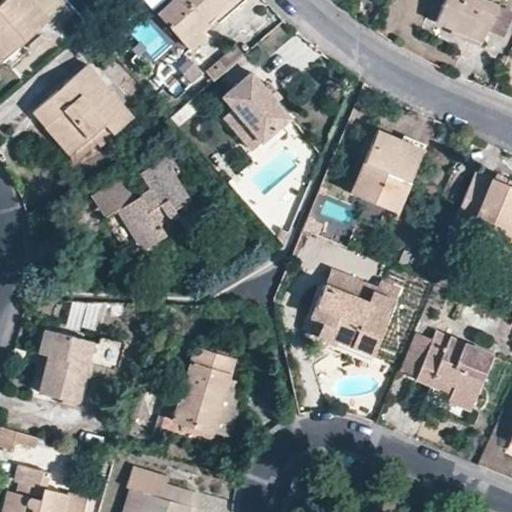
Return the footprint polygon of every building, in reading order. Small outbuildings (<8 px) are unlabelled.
[(0,42),(12,56),(25,44),(50,22),(48,21),(68,4),(64,0),(3,0),(0,3),(0,42)] [(177,0),(161,15),(183,40),(198,27),(227,0),(177,0)] [(486,33),(497,9),(476,0),(447,0),(437,24),(465,37),(462,42),(479,50),(486,33)] [(511,20),(511,15),(497,9),(486,33),(503,41),(511,20)] [(198,27),(183,40),(192,49),(206,35),(198,27)] [(0,42),(0,57),(4,62),(12,56),(0,42)] [(153,60),(146,52),(142,57),(147,64),(153,60)] [(54,119),(79,147),(103,129),(111,138),(133,120),(88,66),(34,113),(45,126),(54,119)] [(232,108),(261,142),(290,119),(274,102),(264,90),(249,74),(222,97),(232,108)] [(264,90),(274,102),(280,96),(270,84),(264,90)] [(251,151),(261,142),(232,108),(222,117),(251,151)] [(70,155),(79,147),(54,119),(45,126),(70,155)] [(382,132),(379,140),(404,149),(407,143),(382,132)] [(407,143),(426,153),(428,148),(409,139),(407,143)] [(399,214),(426,153),(407,143),(404,149),(379,140),(355,192),(399,214)] [(136,202),(125,209),(150,248),(168,236),(159,221),(166,216),(172,218),(178,216),(189,232),(206,220),(176,175),(181,171),(170,157),(142,176),(152,191),(136,202)] [(507,195),(495,190),(474,180),(452,229),(484,243),(487,237),(511,246),(511,191),(509,190),(507,195)] [(119,213),(125,209),(136,202),(122,182),(91,201),(106,223),(119,213)] [(498,185),(495,190),(507,195),(509,190),(498,185)] [(150,248),(125,209),(119,213),(144,252),(150,248)] [(282,247),(294,219),(284,215),(274,237),(282,247)] [(367,303),(372,293),(374,290),(331,274),(325,287),(367,303)] [(338,336),(376,351),(396,303),(372,293),(367,303),(325,287),(313,318),(325,324),(340,331),(338,336)] [(69,303),(67,332),(103,334),(105,305),(69,303)] [(371,361),(376,351),(338,336),(340,331),(325,324),(319,338),(371,361)] [(51,356),(47,369),(42,391),(77,401),(95,340),(47,328),(41,354),(51,356)] [(451,347),(454,341),(439,335),(436,341),(451,347)] [(456,387),(454,396),(452,402),(473,410),(495,359),(454,341),(451,347),(436,341),(418,379),(433,386),(437,378),(456,387)] [(214,431),(228,379),(233,359),(196,348),(175,419),(214,431)] [(37,366),(47,369),(51,356),(41,354),(37,366)] [(433,386),(454,396),(456,387),(437,378),(433,386)] [(239,383),(228,379),(214,431),(224,435),(239,383)] [(0,455),(35,465),(42,439),(0,428),(0,455)] [(188,511),(194,491),(166,483),(168,475),(134,465),(126,489),(129,490),(122,511),(188,511)] [(8,511),(86,511),(89,503),(48,490),(50,474),(21,467),(8,511)] [(310,501),(318,483),(298,475),(291,493),(310,501)] [(303,511),(307,504),(289,496),(282,511),(303,511)]
